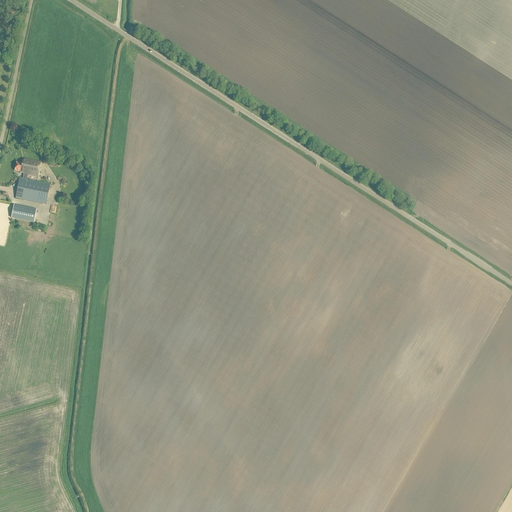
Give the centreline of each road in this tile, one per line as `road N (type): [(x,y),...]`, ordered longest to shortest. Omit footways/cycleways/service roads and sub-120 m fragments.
road 1 (unclassified): [(511,283),(69,0)]
road 2 (unclassified): [(32,0),(0,147)]
